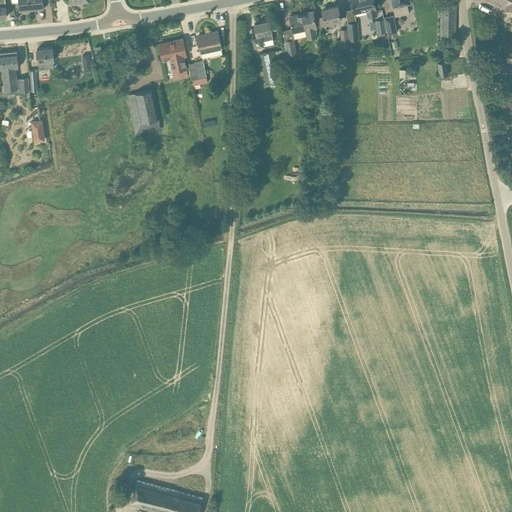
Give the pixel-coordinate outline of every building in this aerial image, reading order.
[(43,5),(42,0),(18,0),(20,8),(28,8),(28,10),(37,9),(36,5),(43,5)] [(375,8),(374,2),(373,0),(351,0),(354,12),(367,9),(369,16),(376,15),(375,8)] [(391,0),(393,6),(395,15),(408,12),(406,3),(410,2),(410,0),(391,0)] [(511,13),(511,0),(489,0),(506,8),(505,9),(511,13)] [(341,19),(340,15),(338,5),(322,9),(324,17),(319,18),(321,29),(334,27),(333,21),(341,19)] [(441,5),(441,35),(455,35),(456,5),(441,5)] [(316,26),(315,21),(313,11),(305,12),(305,14),(290,17),(293,32),(306,29),(308,38),(317,36),(315,27),(316,26)] [(393,15),(384,17),(388,33),(397,32),(393,15)] [(254,23),(257,35),(257,37),(253,38),(255,47),(264,45),(263,40),(273,38),(269,20),(254,23)] [(357,22),(348,23),(349,40),(353,39),(358,39),(357,22)] [(349,40),(348,28),(340,29),(341,39),(335,39),(336,47),(349,46),(349,43),(349,40)] [(210,34),(199,36),(198,36),(201,52),(221,47),(218,31),(210,33),(210,34)] [(511,37),(506,35),(495,58),(511,66),(511,37)] [(173,42),(160,44),(163,60),(170,58),(173,70),(186,68),(184,55),(186,55),(183,38),(173,41),(173,42)] [(298,61),(293,38),(285,40),(287,51),(284,52),(286,64),(298,61)] [(54,59),(54,57),(53,47),(37,49),(39,69),(53,67),(53,59),(54,59)] [(30,91),(29,77),(17,78),(16,67),(19,67),(17,51),(0,52),(0,69),(2,69),(5,90),(18,88),(18,92),(30,91)] [(282,80),(275,51),(261,54),(267,83),(282,80)] [(195,62),(199,78),(206,76),(203,60),(195,62)] [(445,61),(438,62),(440,75),(448,74),(445,61)] [(191,79),(199,78),(195,62),(188,64),(191,79)] [(400,93),(418,92),(417,67),(399,68),(400,93)] [(29,77),(30,91),(37,90),(36,76),(29,77)] [(511,88),(508,87),(499,106),(511,112),(511,88)] [(161,129),(161,127),(153,88),(127,94),(136,134),(161,129)] [(39,91),(31,92),(32,104),(40,103),(39,91)] [(44,139),(42,120),(32,121),(35,141),(44,139)] [(198,511),(203,498),(137,480),(131,504),(149,509),(148,511),(198,511)]
